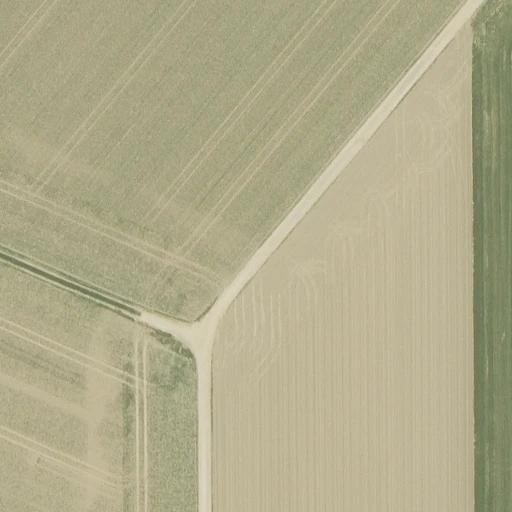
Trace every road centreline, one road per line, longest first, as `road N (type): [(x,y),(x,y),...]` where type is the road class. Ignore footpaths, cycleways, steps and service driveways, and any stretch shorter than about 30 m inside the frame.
road 1 (unclassified): [(477,0),(252,269),(200,344),(204,511)]
road 2 (track): [(200,344),(0,263)]
